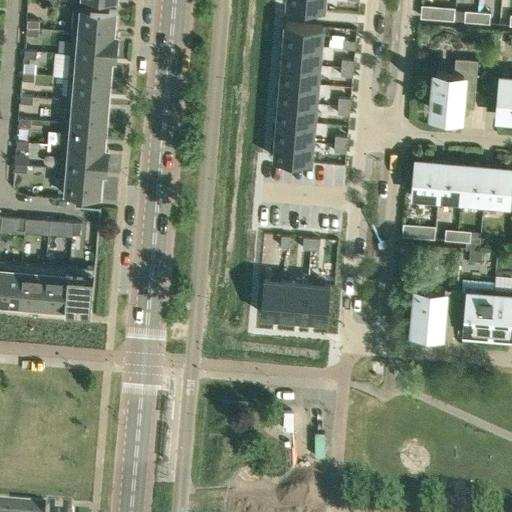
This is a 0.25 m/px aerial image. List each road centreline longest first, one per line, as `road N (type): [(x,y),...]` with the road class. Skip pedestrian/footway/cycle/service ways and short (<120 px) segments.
road 1 (tertiary): [(128,511),(172,0)]
road 2 (residential): [(380,350),(348,346),(365,136)]
road 3 (residential): [(400,139),(380,350)]
road 4 (residential): [(413,0),(400,139)]
road 5 (residential): [(365,136),(376,0)]
road 6 (residential): [(511,361),(380,350)]
